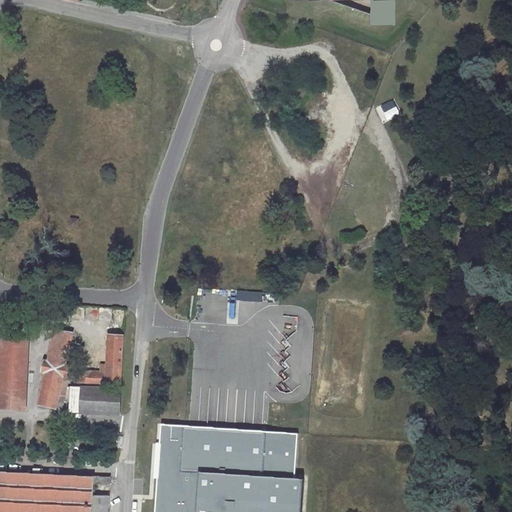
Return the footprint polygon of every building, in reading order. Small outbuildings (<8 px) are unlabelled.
[(383,121),(400,113),(393,99),(376,107),(383,121)] [(238,299),(263,300),(264,291),(239,291),(238,299)] [(73,333),(56,329),(49,359),(45,358),(42,372),(46,373),(39,405),(56,408),(59,394),(65,396),(69,377),(67,376),(69,366),(66,365),(69,352),(75,353),(76,348),(70,347),(73,333)] [(124,337),(110,336),(108,365),(102,365),(101,373),(77,372),(76,384),(121,387),(124,337)] [(29,341),(0,339),(0,408),(25,410),(29,341)] [(121,390),(89,388),(71,388),(70,412),(88,413),(120,415),(121,390)] [(189,427),(162,425),(161,444),(157,443),(155,480),(158,480),(156,511),(302,511),(305,480),(296,479),(296,475),(298,433),(266,431),(189,427)] [(109,480),(0,472),(0,511),(107,511),(108,499),(92,498),(93,494),(108,495),(109,480)]
